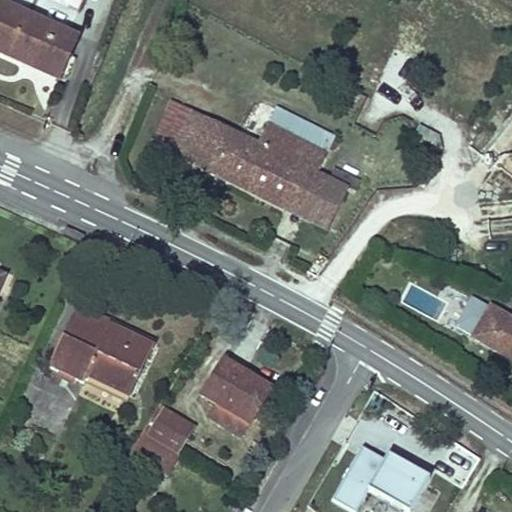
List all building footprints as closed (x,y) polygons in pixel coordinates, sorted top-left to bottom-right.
[(0,56),(19,65),(23,56),(57,70),(69,42),(0,11),(0,56)] [(57,70),(23,56),(19,65),(53,80),(57,70)] [(147,151),(286,216),(306,170),(322,177),(330,158),(270,131),(261,149),(167,106),(147,151)] [(277,113),(270,131),(330,158),(338,140),(277,113)] [(328,235),(348,190),(336,184),(322,177),(306,170),(286,216),(328,235)] [(341,172),(336,184),(348,190),(362,196),(368,184),(341,172)] [(0,271),(0,317),(10,298),(1,293),(9,276),(0,271)] [(154,339),(76,299),(45,362),(79,379),(84,369),(128,391),(154,339)] [(511,314),(488,301),(471,332),(511,354),(511,314)] [(197,391),(215,402),(248,422),(272,381),(221,351),(197,391)] [(240,434),(248,422),(215,402),(207,415),(240,434)] [(157,406),(130,452),(165,472),(192,427),(157,406)] [(450,444),(436,474),(463,487),(477,457),(450,444)] [(383,458),(360,446),(332,499),(355,511),(367,490),(407,511),(409,511),(429,476),(386,452),(383,458)]
